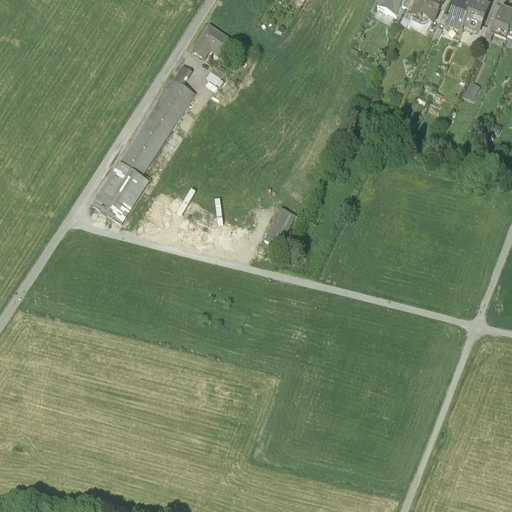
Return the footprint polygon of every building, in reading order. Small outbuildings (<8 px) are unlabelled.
[(382,0),(381,3),(377,11),(396,20),(402,8),(406,0),(382,0)] [(406,0),(402,8),(407,11),(408,9),(413,0),(406,0)] [(420,1),(417,0),(413,0),(408,9),(414,12),(420,1)] [(414,12),(411,18),(422,24),(423,23),(424,23),(425,21),(432,25),(440,10),(445,1),(444,1),(442,0),(420,0),(420,1),(414,12)] [(447,0),(444,0),(444,1),(445,1),(440,10),(445,12),(451,2),(447,0)] [(462,33),(464,30),(472,6),(458,1),(451,18),(448,27),(448,28),(462,33)] [(474,3),(472,6),(464,30),(478,35),(481,28),(489,9),(474,3)] [(496,6),(491,19),(496,21),(502,8),(496,6)] [(507,36),(508,34),(511,24),(511,12),(502,8),(496,21),(492,32),(501,36),(502,34),(507,36)] [(448,29),(448,28),(448,27),(451,18),(444,16),(439,25),(448,29)] [(487,30),(481,28),(478,35),(476,40),(482,43),(487,30)] [(235,47),(208,30),(192,54),(204,62),(211,52),(226,61),(235,47)] [(384,71),(391,58),(386,55),(379,69),(384,71)] [(217,87),(225,70),(215,65),(207,82),(217,87)] [(183,69),(120,166),(141,180),(195,97),(181,88),(190,74),(183,69)] [(472,104),(479,89),(469,84),(462,99),(472,104)] [(442,98),(430,92),(427,97),(439,103),(442,98)] [(426,103),(418,99),(416,104),(423,108),(426,103)] [(92,209),(121,227),(149,185),(141,180),(120,166),(92,209)] [(296,219),(280,211),(265,243),(280,251),(296,219)]
